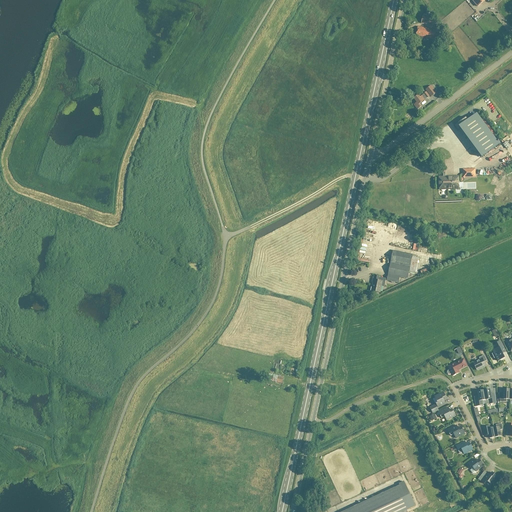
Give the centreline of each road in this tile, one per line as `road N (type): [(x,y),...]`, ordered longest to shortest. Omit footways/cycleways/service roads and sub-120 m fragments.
road 1 (primary): [(281,511),(354,177)]
road 2 (unclassified): [(291,511),(364,178)]
road 3 (unclassified): [(90,511),(126,402),(209,307),(228,237)]
road 4 (primary): [(354,177),(393,0)]
road 5 (unclassified): [(370,153),(382,152),(511,52)]
road 6 (unclassified): [(370,153),(403,0)]
road 7 (unclassified): [(228,237),(354,177)]
road 8 (residential): [(485,449),(453,388),(511,378)]
road 9 (unknown): [(362,188),(434,138),(451,134),(460,149)]
